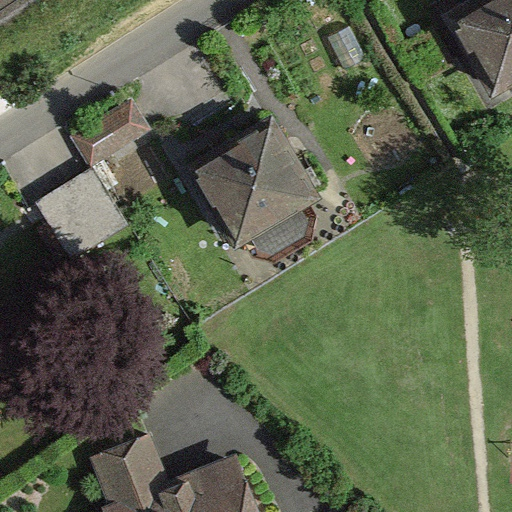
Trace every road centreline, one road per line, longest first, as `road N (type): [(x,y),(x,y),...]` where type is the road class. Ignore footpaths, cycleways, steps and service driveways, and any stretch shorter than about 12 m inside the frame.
road 1 (residential): [(0,134),(214,0)]
road 2 (residential): [(298,511),(295,485),(241,418),(182,445)]
